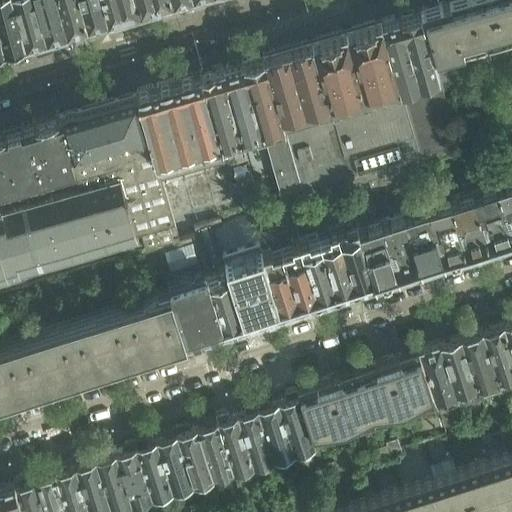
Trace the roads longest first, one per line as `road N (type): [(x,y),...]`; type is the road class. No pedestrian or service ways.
road 1 (residential): [(511,271),(0,438)]
road 2 (residential): [(300,0),(0,86)]
